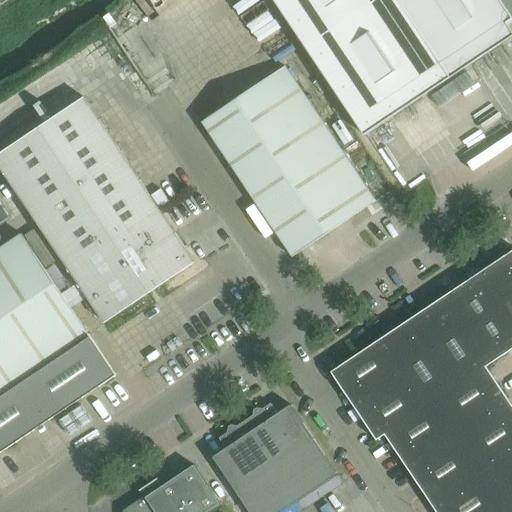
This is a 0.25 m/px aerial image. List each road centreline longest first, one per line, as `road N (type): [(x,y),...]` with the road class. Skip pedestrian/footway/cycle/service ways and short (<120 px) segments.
road 1 (unclassified): [(276,333),(511,176)]
road 2 (unclassified): [(50,485),(276,333)]
road 3 (unclassified): [(396,511),(276,333)]
